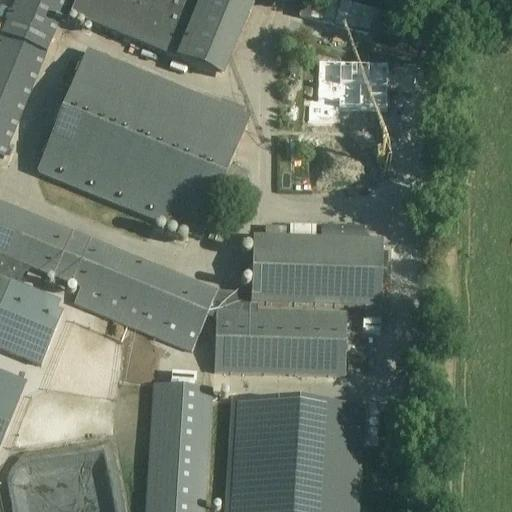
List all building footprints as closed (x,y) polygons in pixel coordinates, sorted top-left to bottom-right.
[(71,0),(16,0),(0,40),(0,159),(5,162),(71,0)] [(77,0),(70,19),(141,48),(138,57),(182,75),(185,66),(223,82),(255,3),(248,0),(77,0)] [(322,0),(302,0),(298,18),(367,37),(374,14),(322,0)] [(379,16),(375,27),(420,39),(423,28),(379,16)] [(415,60),(418,49),(374,36),(370,47),(415,60)] [(200,244),(211,218),(229,225),(248,177),(231,170),(251,120),(87,52),(36,175),(200,244)] [(315,62),(315,106),(385,106),(385,62),(315,62)] [(0,352),(42,369),(67,307),(26,291),(32,272),(79,291),(73,306),(192,354),(199,340),(207,319),(217,323),(214,377),(345,380),(347,315),(258,313),(258,309),(381,312),(383,244),(253,240),(251,297),(218,294),(214,292),(0,204),(0,352)] [(365,319),(366,335),(381,334),(380,317),(365,319)] [(0,443),(24,385),(0,374),(0,443)] [(145,511),(204,511),(212,391),(153,388),(145,511)] [(233,402),(225,511),(356,511),(363,410),(233,402)]
